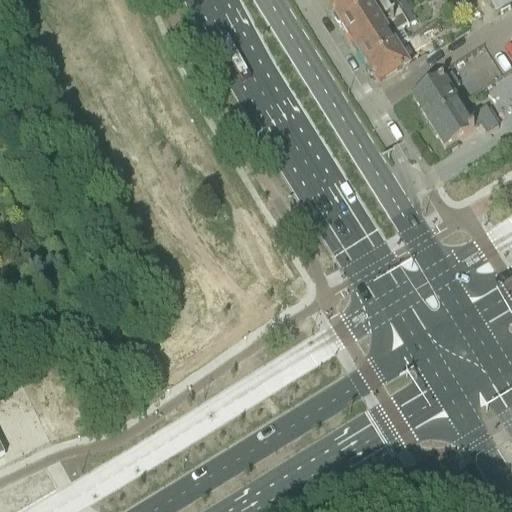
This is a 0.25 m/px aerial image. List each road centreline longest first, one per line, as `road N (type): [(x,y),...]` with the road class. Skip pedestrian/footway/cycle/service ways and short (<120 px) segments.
road 1 (primary): [(207,0),(419,349)]
road 2 (secondary): [(419,349),(153,511)]
road 3 (primary): [(399,214),(265,0)]
road 4 (residential): [(399,214),(405,175),(296,0)]
road 5 (secondary): [(251,511),(446,393)]
road 6 (primary): [(466,321),(399,214)]
road 7 (primary): [(446,393),(511,499)]
